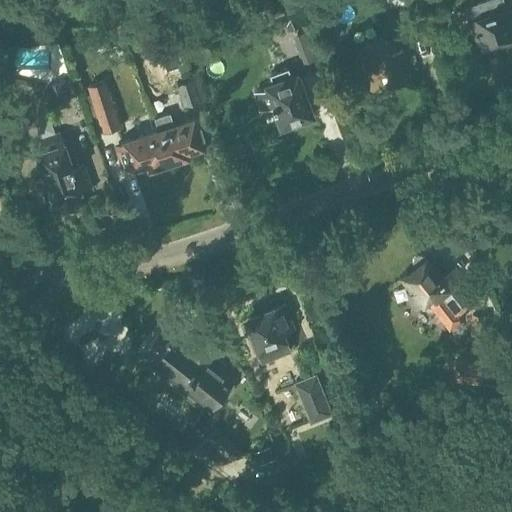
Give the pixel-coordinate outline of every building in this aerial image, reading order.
[(291,0),(266,8),(273,31),(286,26),(288,31),(303,25),(294,0),(291,0)] [(414,0),(407,0),(391,7),(395,17),(418,8),(414,0)] [(511,26),(503,0),(490,0),(477,4),(482,18),(472,21),(481,48),(511,37),(511,26)] [(308,30),(293,36),(303,62),(318,56),(308,30)] [(374,85),(409,73),(397,36),(362,49),(374,85)] [(292,78),(288,68),(269,74),(273,85),(256,91),(262,109),(272,105),(273,109),(276,108),(284,128),(298,123),(296,119),(311,113),(297,76),(292,78)] [(176,83),(181,97),(184,105),(203,98),(196,79),(199,78),(195,69),(180,74),(183,81),(176,83)] [(71,95),(66,79),(48,85),(54,101),(71,95)] [(121,125),(106,80),(88,86),(102,131),(121,125)] [(200,117),(180,123),(176,124),(172,112),(154,118),(158,130),(171,165),(184,161),(183,157),(194,153),(191,144),(207,139),(200,117)] [(157,170),(171,165),(158,130),(119,143),(126,165),(141,160),(144,169),(156,166),(157,170)] [(42,164),(46,178),(35,182),(42,202),(54,198),(54,199),(92,187),(84,164),(75,168),(74,164),(72,165),(61,134),(39,142),(47,162),(42,164)] [(429,303),(438,313),(450,328),(465,316),(462,313),(478,302),(460,279),(462,277),(456,269),(446,277),(443,275),(440,277),(426,259),(422,256),(417,256),(414,259),(413,263),(415,267),(401,278),(424,307),(429,303)] [(292,325),(285,307),(287,306),(286,303),(247,319),(264,363),(267,362),(265,360),(287,351),(288,353),(290,353),(282,332),(296,327),(295,324),(292,325)] [(489,342),(491,315),(472,314),(470,341),(489,342)] [(172,336),(161,327),(141,353),(152,362),(149,365),(186,394),(209,412),(235,379),(211,361),(175,333),(172,336)] [(492,387),(494,365),(465,362),(463,385),(492,387)] [(294,382),(310,423),(333,414),(317,373),(294,382)] [(230,457),(202,436),(190,451),(208,465),(230,457)] [(275,459),(270,446),(255,452),(259,465),(275,459)]
